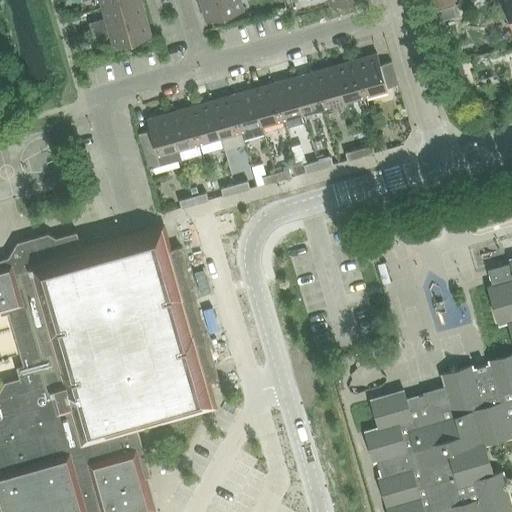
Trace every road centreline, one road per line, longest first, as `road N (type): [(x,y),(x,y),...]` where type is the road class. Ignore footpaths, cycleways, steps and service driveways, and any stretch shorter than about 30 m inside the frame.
road 1 (tertiary): [(319,511),(254,284),(249,258),(256,236),(283,212),(442,164)]
road 2 (residential): [(125,202),(99,101),(203,66)]
road 3 (residential): [(203,66),(398,12)]
road 4 (residential): [(442,164),(398,12)]
